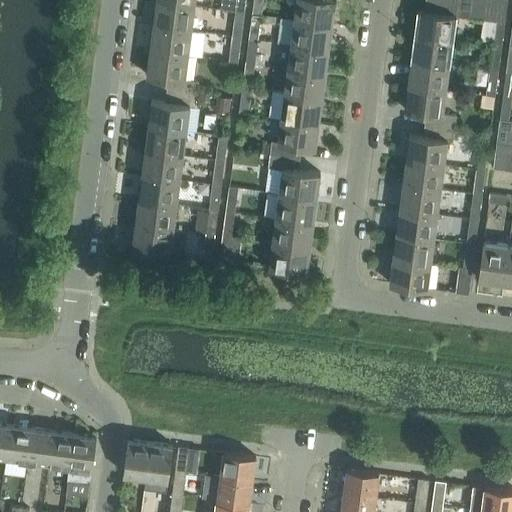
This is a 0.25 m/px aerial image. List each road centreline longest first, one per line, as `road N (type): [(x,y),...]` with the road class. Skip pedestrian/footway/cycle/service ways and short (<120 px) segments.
road 1 (residential): [(511,326),(371,308),(348,283),(380,0)]
road 2 (residential): [(56,354),(77,312),(118,0)]
road 3 (residential): [(104,511),(114,433),(107,406),(56,354)]
